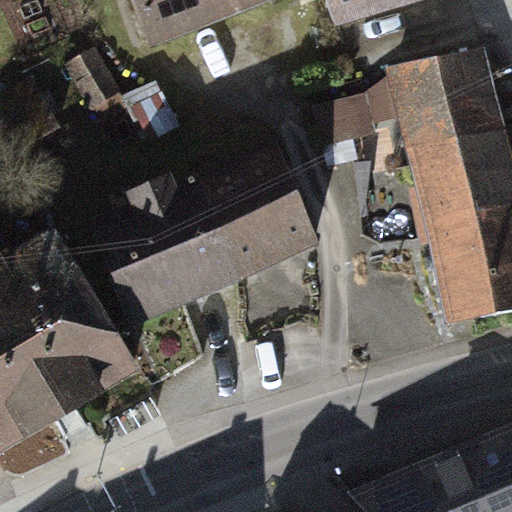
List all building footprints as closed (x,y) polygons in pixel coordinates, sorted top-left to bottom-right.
[(134,0),(150,41),(261,0),(134,0)] [(330,0),(340,26),(409,0),(330,0)] [(413,117),(455,320),(511,313),(511,163),(488,50),(403,71),(413,117)] [(363,95),(316,104),(326,139),(413,117),(403,71),(363,95)] [(318,241),(277,148),(201,181),(242,274),(318,241)] [(242,274),(201,181),(95,228),(136,321),(242,274)] [(0,454),(133,379),(54,239),(1,269),(0,266),(0,454)] [(425,470),(383,490),(401,511),(511,511),(511,432),(482,442),(425,470)]
